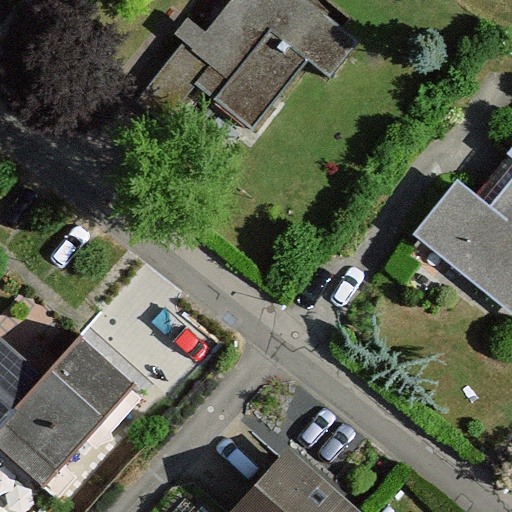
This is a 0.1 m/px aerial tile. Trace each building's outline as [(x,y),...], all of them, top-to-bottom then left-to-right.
[(364,48),(306,0),(230,0),(204,32),(183,15),(166,35),(180,46),(134,101),(223,175),(310,70),(332,87),(364,48)] [(460,180),(402,249),(507,337),(511,331),(511,147),(504,157),(511,163),(511,181),(491,206),(460,180)] [(0,430),(45,383),(0,339),(0,430)] [(45,383),(0,430),(0,434),(56,488),(139,401),(82,346),(45,383)] [(358,511),(290,447),(227,511),(358,511)]
